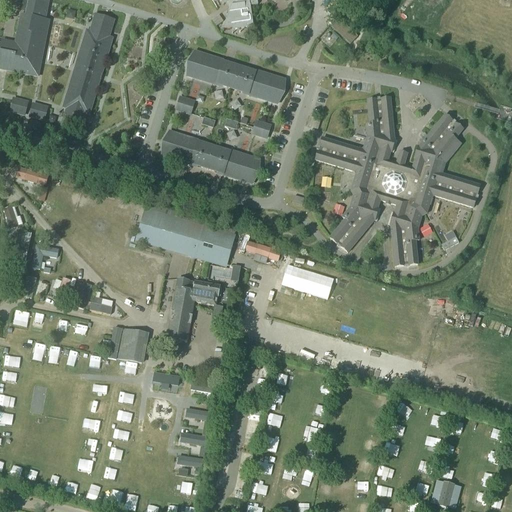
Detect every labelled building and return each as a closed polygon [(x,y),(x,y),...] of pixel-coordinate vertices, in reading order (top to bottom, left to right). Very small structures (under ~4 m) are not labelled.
[(0,44),(0,70),(38,78),(49,22),(45,21),(48,2),(37,0),(28,0),(25,17),(21,16),(15,44),(2,42),(1,45),(0,44)] [(252,22),(250,7),(258,6),(256,0),(221,0),(223,7),(223,6),(228,3),(230,7),(223,30),(252,26),(252,29),(253,28),(252,22)] [(62,127),(79,132),(85,115),(89,116),(112,40),(108,39),(113,22),(96,17),(90,34),(87,33),(64,109),(67,110),(62,127)] [(350,46),(358,37),(339,19),(330,29),(350,46)] [(225,63),(194,54),(189,63),(189,64),(188,66),(187,77),(217,87),(218,86),(247,95),(247,96),(277,106),(283,96),(283,94),(284,94),(284,82),(254,73),(254,74),(224,65),(225,63)] [(180,100),(176,111),(190,115),(193,104),(180,100)] [(24,116),(27,104),(14,101),(11,112),(24,116)] [(361,152),(322,140),(316,162),(354,173),(356,176),(351,193),(353,198),(350,210),(347,214),(346,213),(342,219),(345,221),(330,240),(347,254),(373,223),(373,222),(374,222),(378,210),(376,209),(379,201),(398,207),(395,215),(394,214),(390,227),(391,227),(391,228),(395,268),(417,266),(415,242),(418,242),(417,230),(421,218),(426,215),(430,199),(434,197),(472,209),(479,188),(438,175),(442,163),(444,161),(446,163),(460,146),(453,142),(462,131),(444,117),(419,148),(419,149),(418,149),(414,161),(415,161),(412,171),(403,168),(405,163),(397,160),(395,166),(386,163),(389,154),(391,154),(394,142),(393,142),(394,141),(390,101),(367,103),(369,126),(366,127),(367,137),(364,150),(361,152)] [(44,121),(47,110),(33,106),(30,118),(44,121)] [(270,128),(256,124),(253,135),(266,140),(270,128)] [(199,143),(169,134),(163,143),(164,144),(163,146),(162,157),(192,167),(192,165),(222,175),(221,176),(252,186),(258,176),(257,176),(258,173),(259,162),(229,153),(228,154),(199,144),(199,143)] [(72,181),(76,172),(54,165),(51,175),(72,181)] [(302,207),(304,200),(294,197),(292,204),(302,207)] [(12,207),(3,210),(10,231),(19,228),(12,207)] [(223,266),(231,238),(145,213),(136,241),(137,241),(223,266)] [(10,285),(10,290),(19,292),(21,286),(25,269),(31,235),(21,233),(10,285)] [(441,246),(444,252),(458,244),(455,239),(441,246)] [(245,252),(255,256),(268,260),(278,263),(281,254),(248,243),(245,252)] [(59,250),(36,246),(31,269),(41,271),(43,257),(57,259),(59,250)] [(233,269),(232,275),(239,277),(240,270),(239,270),(233,269)] [(293,269),(287,288),(327,301),(333,281),(293,269)] [(36,279),(28,278),(24,298),(32,300),(36,279)] [(216,307),(219,288),(177,281),(167,340),(187,343),(194,304),(216,307)] [(69,286),(52,282),(51,289),(57,290),(55,295),(66,298),(67,293),(69,286)] [(91,289),(82,286),(75,308),(83,311),(91,289)] [(112,308),(91,304),(90,311),(111,316),(112,308)] [(124,331),(119,360),(141,364),(147,335),(124,331)] [(177,377),(156,373),(154,381),(175,385),(177,377)] [(217,386),(192,382),(190,392),(215,396),(217,386)] [(211,412),(191,410),(190,421),(209,424),(211,412)] [(207,441),(181,437),(180,446),(206,450),(207,441)] [(436,482),(430,505),(454,511),(460,489),(436,482)]
